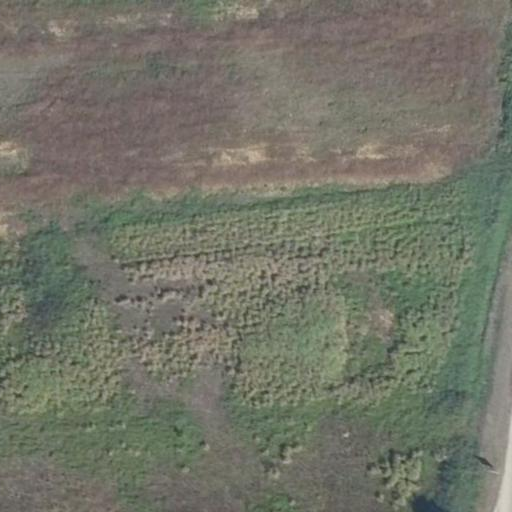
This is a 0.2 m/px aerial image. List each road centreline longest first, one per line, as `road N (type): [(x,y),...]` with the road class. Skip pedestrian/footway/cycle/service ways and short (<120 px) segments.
road 1 (primary): [(511,76),(0,113)]
road 2 (primary): [(0,150),(511,116)]
